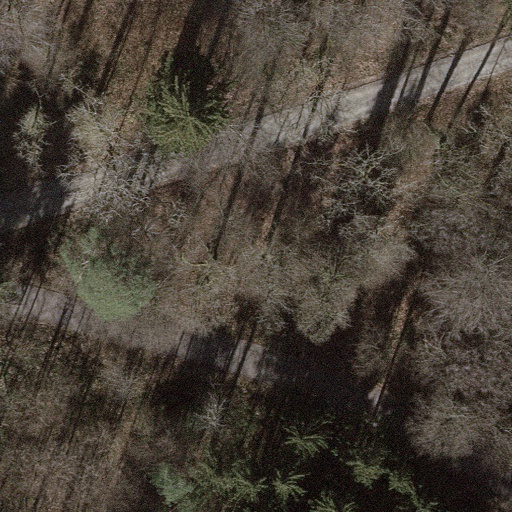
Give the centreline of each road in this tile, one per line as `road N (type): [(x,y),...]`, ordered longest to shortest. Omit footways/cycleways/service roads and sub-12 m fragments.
road 1 (track): [(511,53),(0,213)]
road 2 (motorway): [(0,346),(511,261)]
